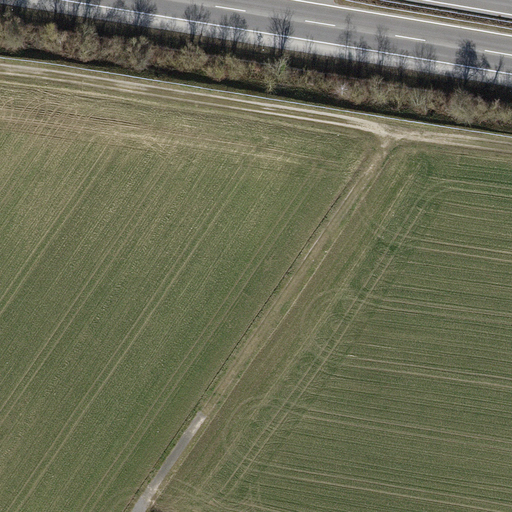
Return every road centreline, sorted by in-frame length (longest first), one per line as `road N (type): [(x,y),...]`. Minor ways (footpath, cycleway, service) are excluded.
road 1 (track): [(511,147),(0,69)]
road 2 (track): [(140,511),(394,127)]
road 3 (motorway): [(183,0),(511,53)]
